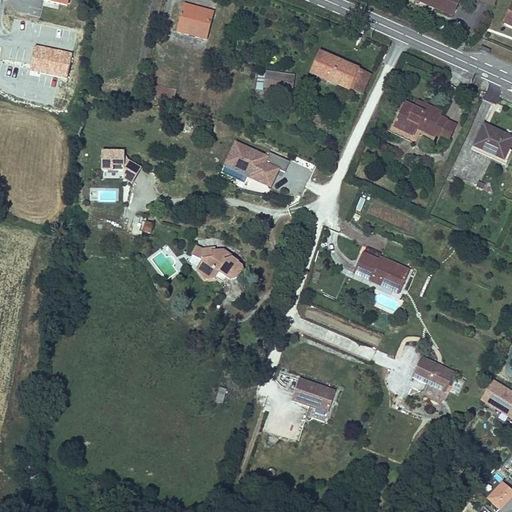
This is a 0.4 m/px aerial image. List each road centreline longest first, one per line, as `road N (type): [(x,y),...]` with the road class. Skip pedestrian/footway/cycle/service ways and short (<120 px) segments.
road 1 (residential): [(327,203),(402,33)]
road 2 (secondary): [(402,33),(511,82)]
